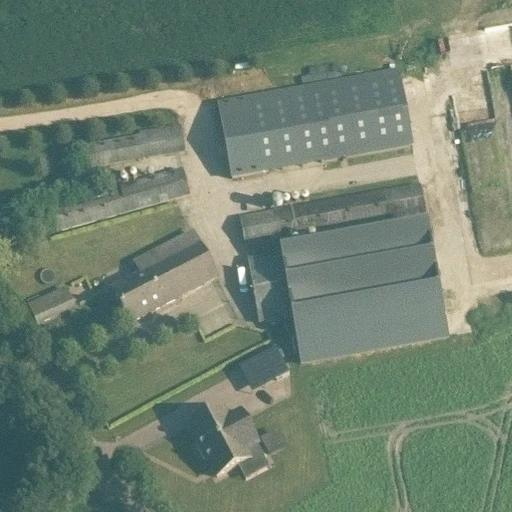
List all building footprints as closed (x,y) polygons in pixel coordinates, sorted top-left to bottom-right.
[(226,81),(230,100),(216,103),(231,182),(412,150),(399,72),(248,98),(244,78),(396,53),(387,0),(62,0),(22,7),(39,112),(226,81)] [(81,148),(85,172),(185,155),(180,127),(139,134),(139,138),(81,148)] [(119,189),(120,192),(45,213),(51,236),(127,215),(185,199),(183,194),(186,194),(180,172),(119,189)] [(428,228),(291,253),(289,241),(425,217),(420,188),(240,220),(245,249),(261,246),(263,258),(247,261),(259,325),(292,319),(301,366),(448,339),(428,228)] [(0,237),(0,257),(43,248),(39,229),(0,237)] [(141,277),(130,282),(113,292),(130,325),(148,316),(216,281),(192,236),(135,266),(141,277)] [(55,293),(28,307),(36,324),(64,310),(55,293)] [(276,350),(263,356),(277,382),(290,376),(276,350)] [(203,462),(207,460),(217,479),(250,461),(244,452),(258,445),(240,413),(227,420),(222,410),(189,427),(200,447),(196,449),(203,462)] [(276,434),(262,441),(270,456),(284,449),(276,434)]
